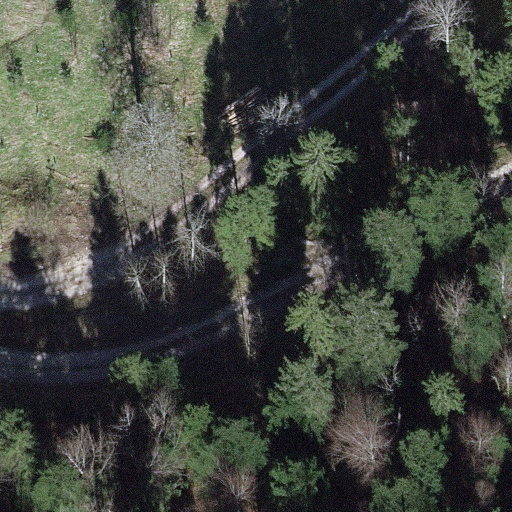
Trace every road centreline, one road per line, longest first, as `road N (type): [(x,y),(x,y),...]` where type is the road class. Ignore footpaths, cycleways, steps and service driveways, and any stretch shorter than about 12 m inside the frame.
road 1 (track): [(0,365),(72,371),(163,347),(405,239),(511,180)]
road 2 (track): [(0,293),(50,285),(135,249),(435,0)]
